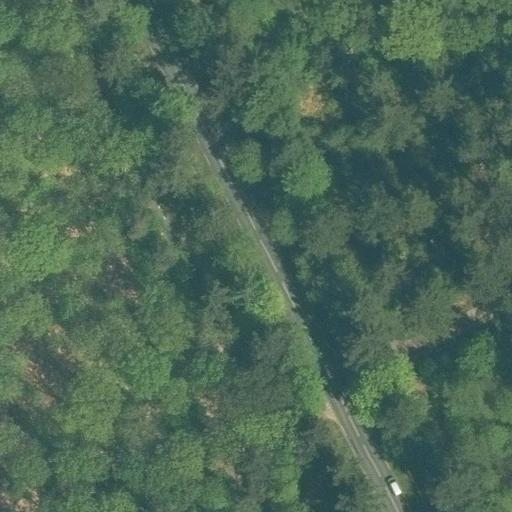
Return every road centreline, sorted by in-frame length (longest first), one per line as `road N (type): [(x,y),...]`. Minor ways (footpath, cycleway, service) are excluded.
road 1 (track): [(475,511),(215,0)]
road 2 (primary): [(338,395),(139,0)]
road 3 (track): [(338,395),(511,308)]
road 4 (track): [(270,440),(154,511)]
road 5 (primary): [(392,511),(338,395)]
